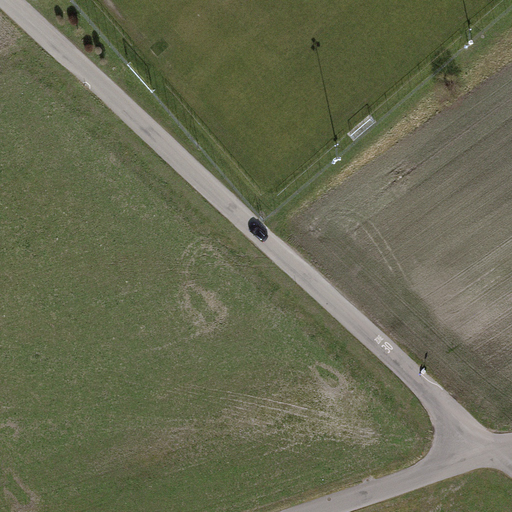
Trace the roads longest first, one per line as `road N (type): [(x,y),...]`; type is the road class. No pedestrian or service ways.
road 1 (residential): [(4,0),(491,451)]
road 2 (unclassified): [(491,451),(309,511)]
